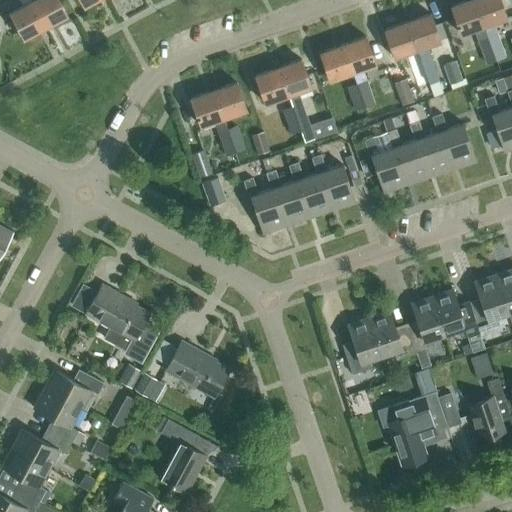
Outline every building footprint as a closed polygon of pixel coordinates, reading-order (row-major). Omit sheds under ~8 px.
[(24,39),(46,27),(31,0),(20,0),(23,6),(10,13),(24,39)] [(31,0),(46,27),(67,16),(58,0),(31,0)] [(474,0),(468,0),(451,6),(461,34),(474,29),(478,40),(483,39),(487,37),(484,26),(479,12),(474,0)] [(496,61),(507,57),(494,22),(507,18),(500,0),(474,0),(479,12),(484,26),(487,37),(492,49),(496,61)] [(429,84),(440,81),(429,46),(441,42),(431,14),(408,22),(418,50),(421,60),(429,84)] [(418,50),(408,22),(385,30),(395,58),(418,50)] [(366,36),(343,44),(353,72),(357,83),(366,105),(375,102),(363,69),(376,64),(366,36)] [(491,63),(496,61),(492,49),(487,37),(483,39),(478,40),(486,64),(491,63)] [(353,72),(343,44),(320,53),(330,81),(353,72)] [(301,59),(278,67),(288,95),(311,87),(301,59)] [(425,86),(429,84),(421,60),(412,63),(420,87),(425,86)] [(443,65),(450,85),(463,80),(456,60),(443,65)] [(288,95),(278,67),(255,75),(265,103),(288,95)] [(511,74),(502,78),(507,91),(511,105),(511,74)] [(403,105),(415,101),(407,78),(395,82),(403,105)] [(214,90),(224,118),(247,110),(237,82),(214,90)] [(357,108),(366,105),(357,83),(349,86),(357,108)] [(235,153),(227,129),(223,118),(224,118),(214,90),(191,98),(201,126),(213,122),(217,133),(226,156),(235,153)] [(504,151),(511,148),(511,107),(499,111),(494,96),(484,99),(490,116),(492,115),(504,151)] [(292,105),(300,129),(309,126),(301,102),(292,105)] [(282,108),(290,132),(300,129),(292,105),(282,108)] [(432,117),(438,132),(440,131),(453,169),(476,161),(463,124),(447,129),(442,113),(432,117)] [(388,132),(387,132),(389,138),(392,148),(395,147),(407,184),(430,177),(417,139),(415,140),(401,145),(396,129),(395,129),(393,121),(385,124),(388,132)] [(419,121),(409,124),(415,140),(417,139),(430,177),(453,169),(440,131),(438,132),(424,137),(419,121)] [(237,126),(227,129),(235,153),(245,149),(237,126)] [(257,155),(270,151),(264,132),(251,136),(257,155)] [(369,156),(360,159),(366,180),(379,177),(384,192),(407,184),(395,147),(392,148),(389,138),(375,142),(373,137),(364,140),(369,156)] [(200,177),(212,173),(205,154),(193,158),(200,177)] [(321,154),(312,158),(317,173),(319,172),(332,210),(355,202),(343,164),(326,170),(321,154)] [(298,162),(289,165),(294,181),(297,180),(309,218),(332,210),(319,172),(317,173),(303,178),(298,162)] [(309,218),(297,180),(294,181),(281,185),(275,170),(266,173),(271,189),(274,188),(286,225),(309,218)] [(357,170),(350,172),(354,186),(362,184),(357,170)] [(226,200),(218,178),(202,183),(210,206),(226,200)] [(253,178),(243,181),(249,197),(251,197),(263,233),(286,225),(274,188),(271,189),(258,193),(253,178)] [(0,250),(10,232),(0,226),(0,250)] [(511,263),(494,270),(508,312),(511,311),(511,263)] [(472,308),(480,331),(499,325),(496,317),(508,312),(494,270),(473,277),(482,304),(472,308)] [(115,291),(102,284),(97,294),(83,286),(72,305),(119,331),(112,341),(126,349),(133,338),(135,339),(149,313),(113,294),(115,291)] [(458,306),(451,284),(430,291),(438,313),(445,334),(457,330),(460,338),(480,331),(472,308),(470,302),(458,306)] [(408,329),(416,352),(421,368),(431,365),(426,349),(435,346),(433,338),(445,334),(438,313),(430,291),(410,298),(419,326),(408,329)] [(367,313),(382,355),(394,351),(397,359),(416,352),(408,329),(397,333),(387,306),(367,313)] [(369,359),(382,355),(367,313),(346,319),(356,347),(344,351),(352,374),(372,367),(369,359)] [(195,347),(182,341),(178,347),(164,340),(154,357),(169,365),(166,370),(215,396),(229,370),(193,350),(195,347)] [(493,374),(486,353),(470,358),(477,379),(493,374)] [(45,389),(80,408),(90,390),(98,394),(104,383),(86,373),(89,368),(64,355),(59,365),(71,372),(68,378),(55,371),(45,389)] [(132,389),(141,371),(128,364),(118,381),(132,389)] [(420,371),(407,376),(414,394),(427,389),(420,371)] [(148,398),(158,380),(144,373),(134,390),(148,398)] [(492,396),(468,404),(480,440),(505,431),(501,421),(511,417),(498,378),(487,382),(492,396)] [(50,431),(72,441),(79,445),(85,434),(78,431),(70,426),(80,408),(45,389),(35,408),(56,420),(50,431)] [(447,425),(461,421),(452,394),(438,398),(447,425)] [(435,427),(424,395),(378,410),(383,426),(388,425),(402,466),(428,457),(419,432),(435,427)] [(148,408),(140,421),(152,429),(160,416),(148,408)] [(130,416),(119,410),(111,424),(122,430),(130,416)] [(218,446),(198,435),(168,418),(161,431),(179,441),(159,477),(185,492),(205,455),(218,446)] [(13,449),(48,467),(58,449),(65,453),(72,441),(50,431),(45,441),(23,430),(13,449)] [(111,448),(97,440),(91,449),(106,457),(111,448)] [(18,490),(39,501),(46,490),(38,486),(48,467),(13,449),(3,467),(24,479),(18,490)] [(96,480),(85,473),(78,486),(89,492),(96,480)] [(148,511),(147,511),(153,499),(122,482),(113,500),(124,506),(120,511),(148,511)] [(0,511),(33,511),(39,501),(18,490),(13,501),(0,493),(0,511)]
